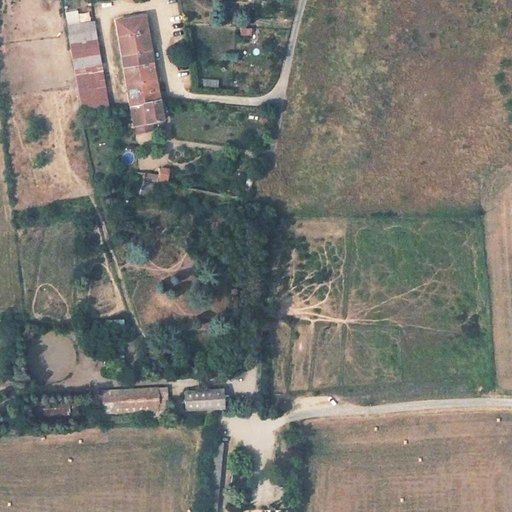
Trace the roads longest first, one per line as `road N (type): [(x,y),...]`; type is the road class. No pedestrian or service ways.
road 1 (residential): [(260,435),(303,414),(511,404)]
road 2 (residential): [(303,0),(270,156)]
road 3 (unknown): [(169,74),(187,99),(278,107)]
